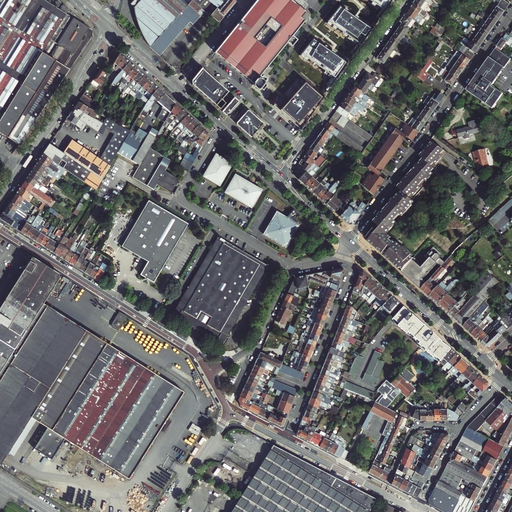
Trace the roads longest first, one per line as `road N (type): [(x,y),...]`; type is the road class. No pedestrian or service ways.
road 1 (unknown): [(111,299),(105,333),(191,388),(192,399),(130,489),(30,471)]
road 2 (residential): [(511,11),(347,240)]
road 3 (residential): [(208,373),(195,352),(0,228)]
road 4 (residential): [(276,177),(403,0)]
road 5 (residential): [(221,128),(181,198),(292,269)]
road 6 (tertiary): [(111,29),(0,197)]
road 7 (residential): [(342,255),(351,274),(284,441)]
road 8 (secondary): [(351,243),(484,362)]
road 9 (residential): [(208,373),(251,346),(292,269)]
